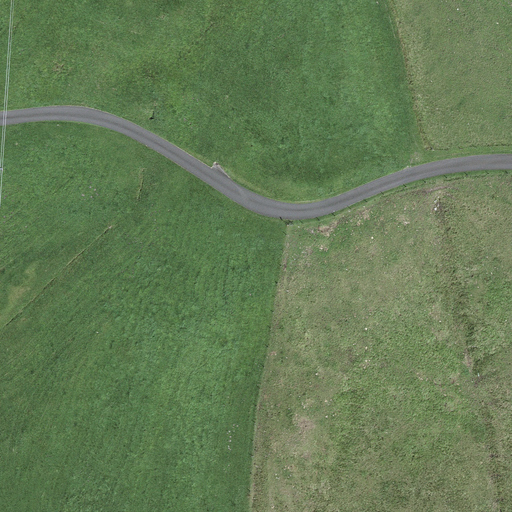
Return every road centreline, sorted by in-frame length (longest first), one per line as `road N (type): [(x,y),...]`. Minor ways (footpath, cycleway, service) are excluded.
road 1 (track): [(0,116),(96,116),(275,209)]
road 2 (track): [(275,209),(312,209),(435,169),(511,162)]
